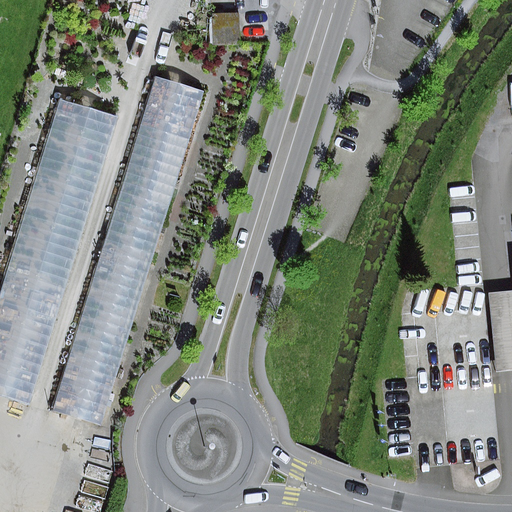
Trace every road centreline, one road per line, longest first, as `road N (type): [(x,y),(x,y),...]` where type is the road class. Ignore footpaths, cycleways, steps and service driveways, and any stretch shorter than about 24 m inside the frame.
road 1 (primary): [(216,389),(325,0)]
road 2 (unknown): [(511,392),(493,164),(511,141)]
road 3 (tertiary): [(411,511),(257,466)]
road 4 (primary): [(216,389),(181,394),(156,418),(156,470)]
